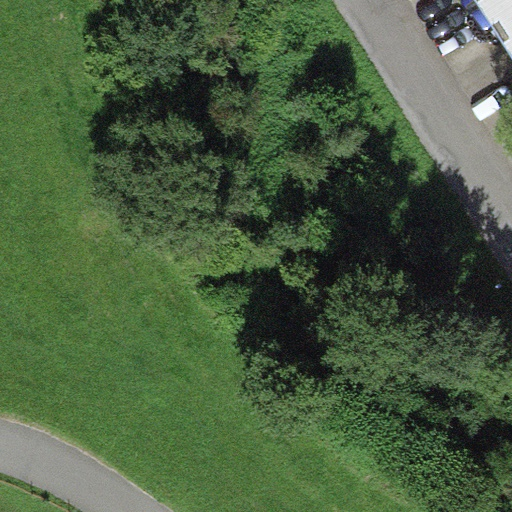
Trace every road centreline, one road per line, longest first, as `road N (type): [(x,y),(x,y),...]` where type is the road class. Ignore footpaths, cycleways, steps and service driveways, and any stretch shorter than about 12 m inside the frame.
road 1 (unclassified): [(511,250),(362,0)]
road 2 (residential): [(0,458),(41,469),(107,511)]
